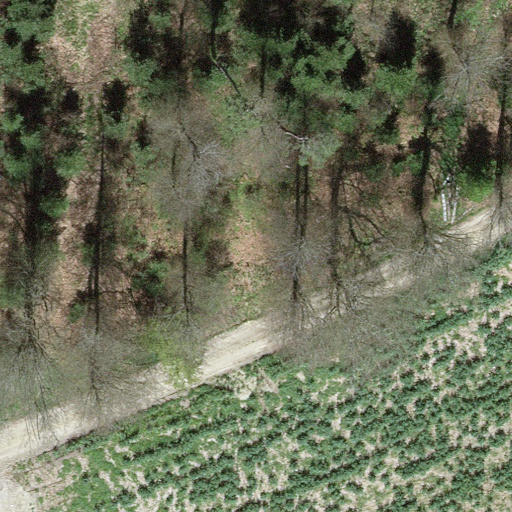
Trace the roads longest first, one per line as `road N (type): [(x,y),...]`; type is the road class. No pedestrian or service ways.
road 1 (track): [(0,452),(289,323),(511,209)]
road 2 (track): [(446,247),(457,152),(508,0)]
